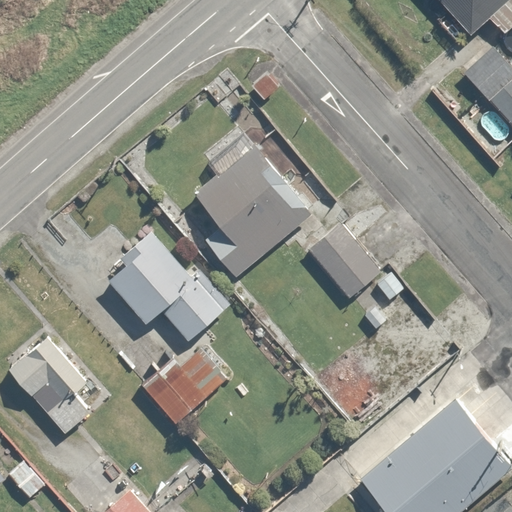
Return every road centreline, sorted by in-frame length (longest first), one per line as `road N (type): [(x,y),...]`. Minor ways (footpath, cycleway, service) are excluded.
road 1 (residential): [(254,0),(511,288)]
road 2 (primary): [(226,0),(0,198)]
